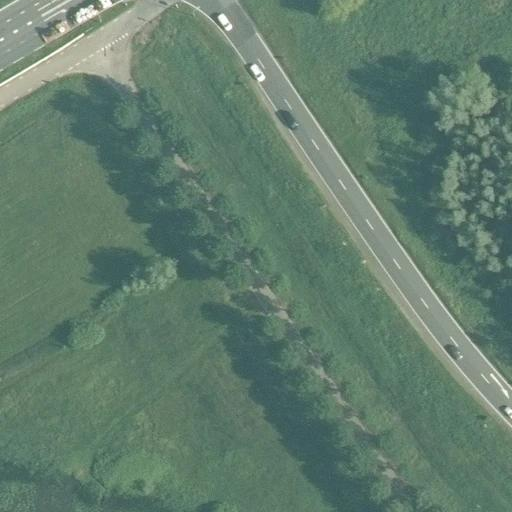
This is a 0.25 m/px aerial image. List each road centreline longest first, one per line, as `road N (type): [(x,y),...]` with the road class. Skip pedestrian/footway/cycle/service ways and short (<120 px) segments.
road 1 (unclassified): [(409,511),(94,43)]
road 2 (trunk): [(217,0),(399,269),(511,407)]
